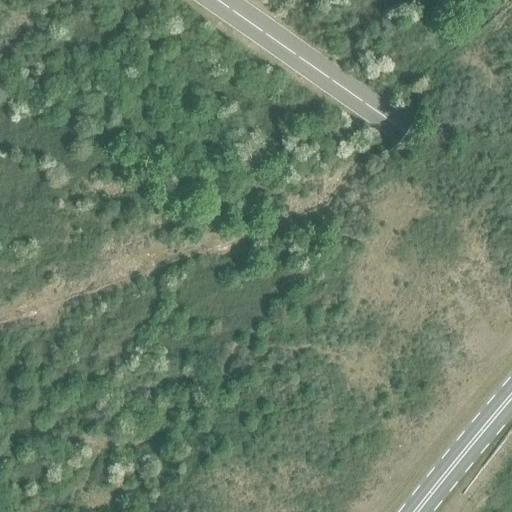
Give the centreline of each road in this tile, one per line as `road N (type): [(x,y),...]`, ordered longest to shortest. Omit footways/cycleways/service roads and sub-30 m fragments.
road 1 (unclassified): [(511,208),(215,0)]
road 2 (primary): [(413,511),(511,391)]
